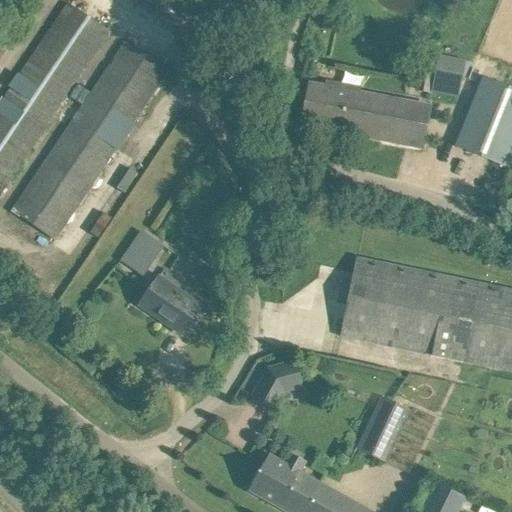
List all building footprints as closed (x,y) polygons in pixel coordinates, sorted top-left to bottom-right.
[(0,104),(0,195),(111,32),(69,4),(0,104)] [(12,211),(54,239),(167,71),(125,42),(12,211)] [(511,89),(483,78),(456,146),(509,168),(511,160),(511,89)] [(302,126),(422,149),(430,106),(310,84),(302,126)] [(214,210),(210,220),(214,227),(223,228),(229,221),(224,212),(214,210)] [(129,249),(151,265),(164,247),(141,231),(129,249)] [(511,289),(357,257),(341,337),(418,353),(466,363),(511,372),(511,289)] [(139,306),(140,306),(143,303),(165,318),(163,322),(182,335),(202,307),(158,278),(139,306)] [(266,366),(250,396),(276,410),(287,391),(283,377),(300,373),(296,358),(266,366)] [(357,453),(388,467),(411,414),(381,401),(357,453)] [(249,490),(286,511),(369,511),(269,455),(249,490)] [(456,511),(463,498),(438,486),(424,511),(456,511)]
